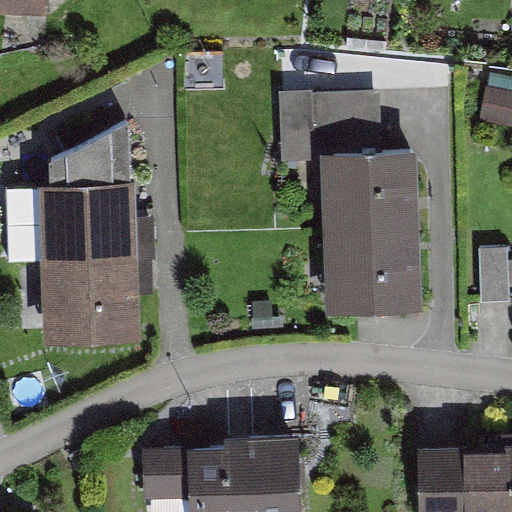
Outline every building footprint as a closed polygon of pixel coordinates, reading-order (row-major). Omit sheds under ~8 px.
[(0,0),(0,7),(52,11),(52,0),(0,0)] [(326,222),(420,218),(417,138),(323,142),(326,222)] [(39,172),(42,252),(138,248),(136,169),(39,172)] [(326,222),(329,302),(423,298),(420,218),(326,222)] [(141,328),(138,248),(42,252),(45,332),(141,328)] [(226,428),(227,437),(189,438),(189,440),(143,442),(145,494),(191,492),(191,511),(303,511),(300,425),(226,428)] [(511,511),(511,448),(426,450),(427,511),(511,511)]
